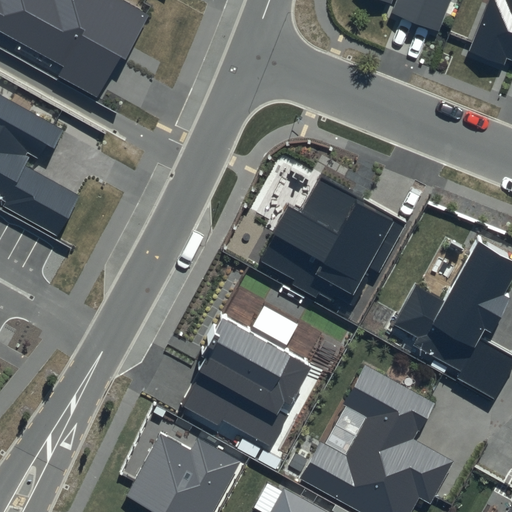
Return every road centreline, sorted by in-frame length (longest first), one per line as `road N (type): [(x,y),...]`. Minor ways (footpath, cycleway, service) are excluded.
road 1 (residential): [(10,511),(249,58)]
road 2 (residential): [(511,161),(249,58)]
